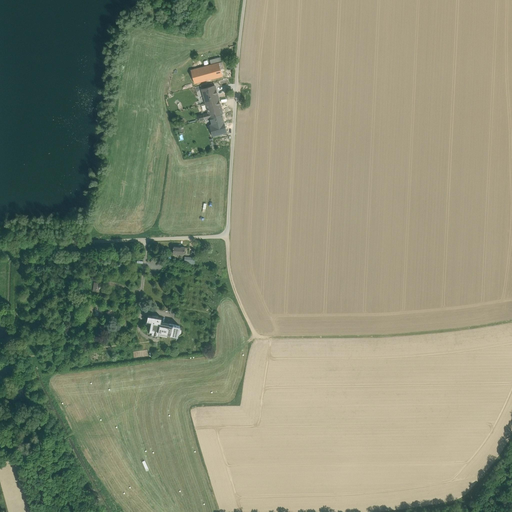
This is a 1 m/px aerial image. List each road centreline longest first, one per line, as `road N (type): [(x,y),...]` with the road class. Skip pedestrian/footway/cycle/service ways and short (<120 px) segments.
road 1 (residential): [(0,250),(227,230),(244,0)]
road 2 (track): [(227,230),(230,280),(252,331),(406,335),(511,320)]
road 3 (track): [(511,435),(471,495),(371,511)]
